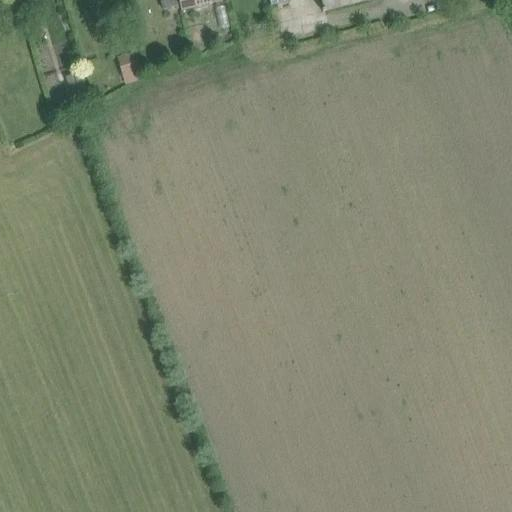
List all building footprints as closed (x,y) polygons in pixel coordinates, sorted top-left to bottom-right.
[(161,0),(164,10),(180,6),(178,0),(161,0)] [(197,7),(195,0),(179,0),(182,10),(197,7)] [(292,0),(323,0),(326,12),(371,0),(270,0),(272,6),(292,0)] [(122,80),(137,75),(130,53),(115,58),(122,80)] [(85,81),(69,85),(72,95),(88,91),(85,81)]
